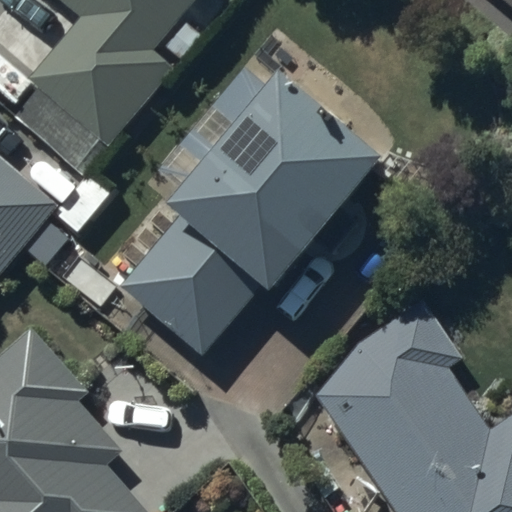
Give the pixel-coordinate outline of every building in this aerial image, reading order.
[(218,0),(41,0),(83,34),(31,95),(113,162),(180,81),(163,67),(218,0)] [(511,0),(489,0),(511,18),(511,0)] [(386,195),(283,105),(277,112),(248,87),(155,192),(184,218),(165,240),(171,245),(120,302),(204,375),(256,316),(270,328),(323,268),(333,277),(359,248),(348,238),(386,195)] [(0,297),(66,221),(0,164),(0,297)] [(363,358),(319,410),(386,511),(511,511),(511,429),(495,441),(457,383),(467,377),(427,316),(363,358)] [(90,410),(32,344),(0,371),(0,511),(139,511),(111,479),(126,466),(83,417),(90,410)]
